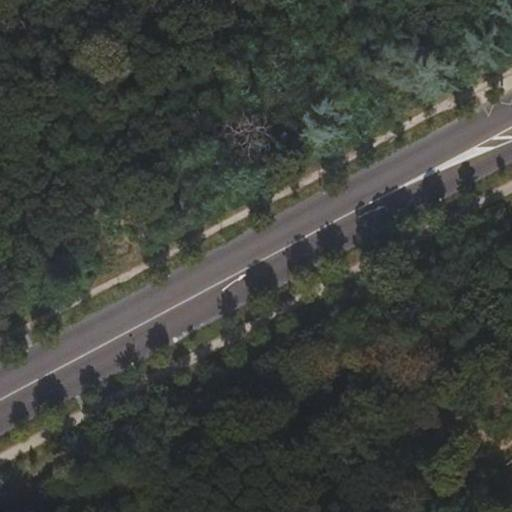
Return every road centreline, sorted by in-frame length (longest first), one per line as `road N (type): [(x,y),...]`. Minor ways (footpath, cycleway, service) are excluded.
road 1 (primary): [(403,187),(0,404)]
road 2 (primary): [(511,122),(403,187)]
